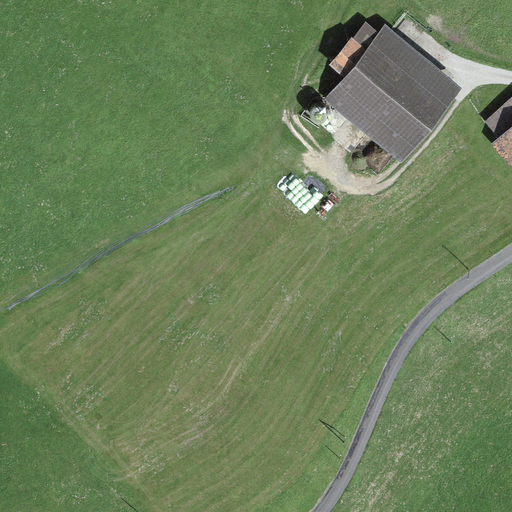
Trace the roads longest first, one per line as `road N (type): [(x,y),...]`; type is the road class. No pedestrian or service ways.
road 1 (unclassified): [(318,511),(416,329),(511,252)]
road 2 (track): [(289,117),(350,183),(373,184),(415,150),(476,69)]
